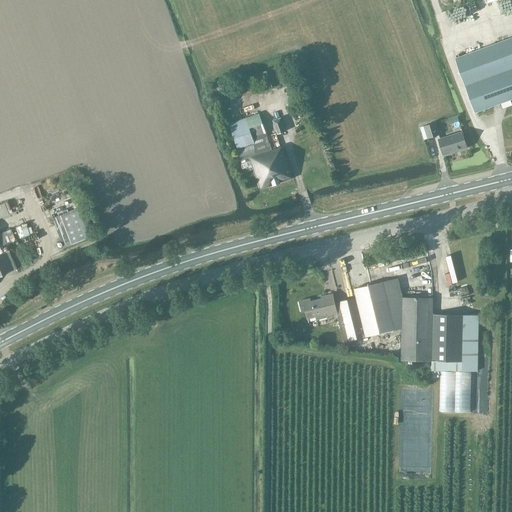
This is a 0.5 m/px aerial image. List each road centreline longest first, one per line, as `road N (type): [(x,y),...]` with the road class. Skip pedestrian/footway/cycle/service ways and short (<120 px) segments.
road 1 (unclassified): [(0,366),(192,281),(511,201)]
road 2 (secondary): [(0,343),(176,265),(511,179)]
